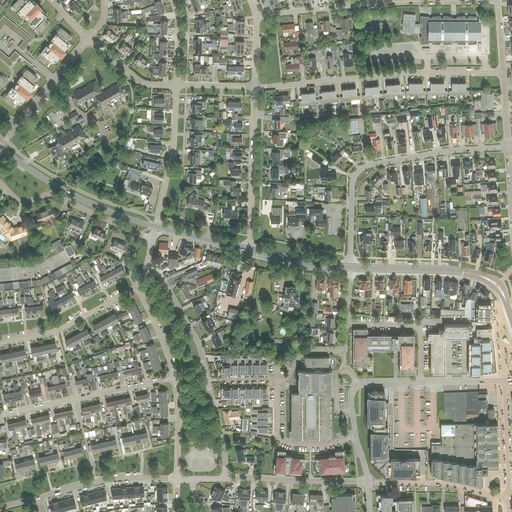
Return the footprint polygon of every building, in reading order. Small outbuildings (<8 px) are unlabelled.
[(27,14),(26,15),(25,16),(25,17),(25,18),(26,18),(26,19),(27,19),(28,20),(29,19),(30,19),(31,18),(32,19),(29,22),(35,28),(34,30),(38,34),(49,22),(46,19),(47,17),(46,16),(47,15),(32,0),(18,0),(11,7),(15,11),(16,10),(23,16),(26,13),(27,14)] [(150,10),(163,6),(162,3),(163,2),(161,0),(160,0),(159,0),(154,2),(155,5),(152,6),(146,8),(141,10),(142,13),(150,10)] [(77,15),(82,10),(74,3),(73,1),(69,5),(71,6),(69,8),(77,15)] [(205,8),(204,5),(207,4),(205,1),(193,5),(194,8),(193,8),(194,12),(198,11),(199,13),(204,12),(203,8),(205,8)] [(239,3),(232,5),(234,12),(235,11),(235,13),(239,12),(238,10),(242,9),(239,3)] [(163,6),(150,10),(151,14),(154,12),(158,11),(159,14),(165,12),(163,6)] [(415,24),(415,15),(405,14),(403,14),(402,23),(401,26),(402,26),(402,31),(403,32),(414,33),(414,26),(421,27),(421,26),(423,26),(423,24),(420,24),(416,24),(415,24)] [(443,18),(440,18),(440,16),(431,17),(431,18),(429,18),(429,17),(420,16),(420,24),(423,24),(423,26),(421,26),(421,27),(421,34),(423,34),(423,36),(420,36),(420,45),(429,44),(429,42),(432,42),(432,44),(440,45),(440,43),(443,43),(443,45),(452,44),(452,43),(457,43),(457,44),(465,45),(465,43),(468,43),(468,45),(477,44),(477,40),(480,40),(481,21),(476,21),(477,17),(468,16),(468,18),(465,18),(465,16),(456,17),(456,18),(451,18),(452,17),(443,16),(443,18)] [(337,39),(344,38),(346,38),(345,30),(349,30),(347,18),(341,19),(342,29),(336,30),(337,39)] [(5,24),(11,29),(15,24),(9,19),(6,22),(5,24)] [(329,31),(329,34),(336,33),(335,27),(330,28),(329,20),(322,21),(323,25),(321,25),(321,29),(323,29),(323,32),(329,31)] [(318,38),(317,28),(314,28),(313,22),(306,22),(307,33),(314,32),(314,38),(318,38)] [(288,35),(288,32),(295,31),(294,24),(282,25),(283,32),(284,35),(288,35)] [(55,43),(54,43),(53,42),(52,42),(51,42),(50,42),(49,43),(49,44),(49,45),(49,46),(50,46),(50,47),(51,48),(50,49),(46,46),(41,53),(39,52),(36,56),(48,66),(52,62),(53,63),(54,62),(56,63),(71,45),(69,44),(70,42),(69,41),(72,37),(59,27),(56,31),(58,32),(52,39),(56,42),(55,43)] [(245,34),(245,28),(228,27),(228,30),(233,30),(237,30),(237,34),(237,35),(241,35),(241,34),(245,34)] [(112,42),(116,37),(108,30),(103,36),(106,39),(107,38),(112,42)] [(27,34),(24,38),(23,39),(24,40),(29,44),(33,39),(27,34)] [(301,47),(298,47),(297,39),(290,39),(290,42),(284,43),(285,50),(298,48),(298,51),(301,51),(301,47)] [(128,55),(132,50),(124,43),(118,49),(122,52),(123,51),(128,55)] [(166,55),(166,48),(160,48),(160,54),(154,53),(154,57),(163,57),(163,54),(166,55)] [(314,50),(315,57),(309,58),(310,70),(317,69),(316,60),(321,60),(319,49),(314,50)] [(333,60),(338,59),(337,50),(331,50),(332,55),(325,56),(327,68),(334,67),(333,60)] [(341,61),(344,61),(345,66),(353,65),(351,52),(343,53),(344,55),(344,57),(340,58),(341,61)] [(143,68),(148,62),(140,55),(134,62),(137,65),(138,64),(143,68)] [(203,63),(204,56),(198,56),(197,59),(200,59),(201,59),(201,63),(200,73),(203,73),(203,74),(208,74),(208,70),(207,70),(207,66),(203,66),(203,63)] [(7,58),(4,62),(10,67),(13,63),(14,63),(9,59),(9,58),(8,57),(7,58)] [(290,59),(291,64),(287,64),(287,72),(299,71),(299,64),(303,63),(302,58),(290,59)] [(235,66),(236,60),(228,59),(228,66),(228,73),(231,73),(231,74),(235,75),(236,66),(235,66)] [(236,66),(235,75),(240,75),(240,74),(243,74),(244,66),(243,66),(243,62),(240,61),(240,66),(236,66)] [(21,85),(20,84),(19,84),(18,83),(17,83),(16,84),(15,85),(15,86),(15,87),(16,88),(17,89),(16,90),(12,87),(7,94),(5,93),(2,97),(14,108),(18,104),(19,105),(20,103),(22,105),(37,86),(35,85),(36,84),(35,82),(38,79),(26,68),(22,72),(24,74),(18,81),(22,83),(21,85)] [(99,109),(127,93),(124,88),(122,89),(118,83),(117,84),(115,85),(114,84),(110,87),(110,88),(103,92),(103,91),(101,91),(95,81),(94,81),(94,82),(92,83),(91,82),(87,84),(87,86),(80,89),(80,88),(75,91),(76,92),(73,93),(72,94),(74,97),(72,99),(74,104),(77,102),(78,105),(95,96),(99,102),(96,104),(99,109)] [(406,95),(416,95),(416,83),(413,83),(413,84),(409,84),(409,91),(406,91),(406,95)] [(416,83),(416,95),(426,95),(426,91),(423,91),(423,84),(419,84),(419,83),(416,83)] [(427,95),(437,95),(437,83),(434,83),(434,84),(431,84),(431,91),(427,91),(427,95)] [(437,83),(437,95),(448,95),(448,91),(444,91),(444,84),(440,84),(440,83),(437,83)] [(459,95),(459,83),(456,83),(456,84),(452,84),(452,91),(449,91),(449,95),(459,95)] [(459,83),(459,95),(469,95),(469,91),(466,91),(466,84),(462,84),(462,83),(459,83)] [(393,85),(394,96),(405,95),(404,91),(401,92),(400,84),(396,85),(396,84),(393,85)] [(384,97),(394,96),(393,85),(390,85),(387,86),(387,93),(384,93),(384,97)] [(372,87),(373,98),(383,97),(383,93),(379,94),(379,86),(375,87),(375,86),(372,87)] [(363,99),(373,98),(372,87),(369,87),(365,88),(366,95),(362,95),(363,99)] [(341,101),(350,100),(349,89),(346,89),(346,90),(342,90),(343,97),(340,97),(341,101)] [(349,89),(350,100),(360,100),(360,96),(357,96),(356,89),(352,89),(349,89)] [(482,101),(493,100),(493,97),(492,93),(485,93),(485,90),(481,90),(482,101)] [(320,104),(330,103),(329,91),(325,91),(325,92),(322,92),(322,99),(320,99),(320,104)] [(329,91),(330,103),(339,102),(339,97),(336,97),(335,91),(332,91),(329,91)] [(299,106),(309,105),(308,93),(305,93),(305,94),(301,94),(302,101),(299,101),(299,106)] [(308,93),(309,105),(319,104),(318,99),(315,99),(315,93),(311,93),(308,93)] [(164,106),(164,98),(158,98),(158,95),(152,95),(152,106),(155,106),(155,105),(160,105),(160,106),(164,106)] [(288,95),(282,96),(283,108),(286,108),(285,103),(289,103),(289,102),(291,102),(290,98),(289,99),(288,95)] [(283,108),(282,96),(275,96),(276,100),(274,100),(275,104),(276,104),(277,109),(280,109),(280,108),(283,109),(283,108)] [(493,100),(482,101),(482,111),(486,110),(486,107),(493,107),(493,103),(493,100)] [(205,101),(202,101),(197,101),(196,104),(192,104),(192,112),(198,112),(202,112),(202,106),(205,107),(205,101)] [(234,113),(234,110),(234,102),(228,102),(228,105),(226,105),(226,109),(228,109),(228,110),(232,110),(232,113),(234,113)] [(163,119),(164,113),(157,113),(157,110),(152,110),(152,119),(151,123),(163,123),(163,119)] [(407,121),(406,114),(406,110),(397,113),(398,122),(407,121)] [(78,117),(75,112),(68,116),(71,121),(78,117)] [(206,117),(197,116),(197,119),(192,119),(191,127),(198,127),(198,129),(202,129),(203,120),(206,120),(206,117)] [(289,123),(289,117),(280,116),(279,120),(272,119),(272,128),(280,128),(280,122),(289,123)] [(242,126),(242,123),(231,123),(231,119),(224,119),(224,125),(234,125),(234,128),(234,131),(238,131),(238,128),(242,129),(242,128),(243,128),(243,126),(242,126)] [(349,134),(358,133),(356,121),(348,122),(349,134)] [(485,135),(489,135),(488,123),(481,124),(481,132),(485,132),(485,135)] [(488,123),(489,135),(493,135),(493,131),(497,131),(496,123),(488,123)] [(82,131),(78,124),(55,138),(58,143),(64,152),(87,138),(83,132),(84,131),(84,130),(82,131)] [(469,125),(470,136),(474,136),(474,132),(477,132),(477,124),(469,125)] [(465,136),(470,136),(469,125),(461,125),(462,133),(465,133),(465,136)] [(157,126),(147,126),(147,131),(155,132),(154,138),(159,139),(159,136),(162,136),(163,130),(156,129),(157,126)] [(457,133),(459,133),(458,126),(450,126),(451,137),(457,137),(457,133)] [(446,132),(445,127),(438,128),(438,133),(437,133),(438,140),(446,138),(445,132),(446,132)] [(429,129),(423,130),(425,142),(433,140),(432,133),(430,134),(429,129)] [(418,132),(418,131),(412,132),(414,143),(415,143),(417,143),(421,142),(420,137),(421,137),(420,132),(418,132)] [(272,139),(272,142),(273,142),(275,142),(275,146),(283,146),(283,138),(286,138),(286,132),(279,132),(279,135),(273,135),(273,139),(272,139)] [(393,140),(391,140),(389,132),(384,133),(385,141),(386,141),(388,148),(394,147),(393,140)] [(404,132),(401,133),(401,132),(397,132),(399,146),(400,146),(403,146),(403,145),(406,145),(405,140),(406,140),(404,132)] [(376,138),(376,133),(369,134),(370,139),(373,138),(373,140),(374,150),(380,150),(379,139),(376,140),(376,138)] [(203,134),(196,134),(196,137),(191,137),(191,145),(201,146),(201,138),(203,138),(203,134)] [(230,134),(230,140),(230,143),(234,143),(241,143),(242,137),(235,137),(235,135),(230,134)] [(357,143),(360,142),(360,138),(353,139),(354,144),(355,143),(355,146),(352,146),(354,154),(358,154),(357,152),(362,151),(361,145),(357,146),(357,143)] [(161,152),(162,145),(155,145),(155,142),(148,141),(147,147),(149,147),(149,151),(153,151),(161,152)] [(64,152),(58,143),(49,148),(56,160),(58,159),(60,161),(64,159),(62,156),(66,154),(64,152)] [(235,148),(230,148),(230,147),(225,147),(225,156),(233,157),(241,157),(241,152),(235,151),(235,148)] [(340,155),(344,151),(339,147),(337,149),(338,150),(335,154),(336,155),(332,159),(337,163),(342,157),(340,155)] [(285,155),(285,149),(279,149),(279,152),(273,152),(272,161),(274,161),(274,163),(278,163),(278,162),(280,162),(280,155),(285,155)] [(200,163),(200,158),(200,152),(194,152),(194,155),(190,155),(190,163),(200,163)] [(314,154),(311,158),(318,163),(321,159),(314,154)] [(159,163),(151,161),(152,158),(144,156),(142,162),(143,163),(142,166),(147,167),(147,169),(152,171),(152,170),(156,171),(156,169),(157,169),(159,163)] [(70,161),(68,158),(65,161),(69,168),(74,165),(73,162),(70,164),(69,162),(70,161)] [(488,168),(495,167),(494,160),(487,160),(484,160),(485,165),(488,165),(488,168)] [(459,177),(459,168),(461,168),(460,161),(452,162),(452,169),(453,169),(453,178),(459,177)] [(468,168),(472,168),(472,161),(463,161),(464,169),(465,173),(469,173),(468,168)] [(228,162),(228,168),(231,168),(231,175),(241,175),(241,169),(234,168),(234,163),(234,162),(228,162)] [(447,171),(447,170),(447,164),(438,164),(439,171),(443,171),(444,176),(447,176),(447,171)] [(289,168),(285,168),(285,166),(278,166),(278,169),(272,168),(272,173),(271,173),(271,176),(272,176),(272,180),(278,180),(278,177),(278,173),(285,173),(288,173),(289,168)] [(427,178),(426,178),(427,189),(431,189),(431,180),(433,180),(432,174),(430,174),(435,173),(435,166),(426,167),(427,178)] [(124,182),(123,185),(127,186),(134,189),(141,191),(141,193),(140,194),(145,196),(149,197),(150,194),(151,192),(151,190),(152,190),(152,189),(152,188),(152,187),(145,185),(138,182),(140,178),(141,174),(142,171),(138,170),(133,168),(132,168),(131,167),(131,168),(130,168),(129,168),(128,172),(127,176),(127,177),(127,178),(128,179),(129,179),(129,180),(127,180),(125,179),(124,182)] [(327,172),(327,168),(321,168),(321,172),(320,180),(326,180),(326,181),(327,181),(328,182),(330,182),(331,181),(332,181),(332,179),(336,179),(336,172),(327,172)] [(422,168),(415,169),(415,174),(414,174),(415,184),(423,184),(422,168)] [(201,170),(200,170),(193,170),(192,173),(189,173),(189,182),(196,182),(196,178),(201,178),(201,176),(201,170)] [(409,170),(402,171),(405,184),(411,183),(409,170)] [(391,183),(394,182),(395,184),(398,183),(397,180),(398,180),(396,172),(389,173),(391,181),(391,183)] [(489,180),(496,180),(495,172),(488,173),(488,172),(485,172),(486,177),(488,177),(489,180)] [(382,179),(384,178),(384,175),(379,176),(378,177),(377,176),(372,182),(376,186),(379,182),(380,183),(382,180),(382,179)] [(236,181),(230,181),(224,181),(224,187),(232,187),(231,195),(235,195),(235,194),(240,194),(240,187),(236,187),(236,181)] [(276,186),(278,186),(278,188),(272,187),(272,195),(278,195),(278,197),(282,197),(283,192),(286,192),(287,188),(288,188),(288,183),(276,182),(276,186)] [(485,184),(481,185),(481,191),(487,191),(487,192),(489,192),(497,192),(496,184),(489,185),(489,184),(486,184),(485,184)] [(319,195),(325,195),(325,200),(330,200),(331,193),(332,191),(330,191),(331,190),(325,190),(325,192),(325,187),(317,187),(317,191),(319,191),(319,195)] [(189,197),(187,207),(192,208),(192,206),(200,207),(199,209),(206,211),(207,205),(204,204),(204,200),(198,199),(198,198),(198,197),(197,196),(196,195),(196,194),(192,194),(191,194),(190,195),(190,196),(189,197)] [(490,204),(497,204),(497,196),(490,197),(490,196),(487,196),(487,201),(490,201),(490,204)] [(225,205),(228,205),(228,209),(224,209),(224,216),(224,218),(228,218),(228,217),(237,217),(237,210),(231,209),(231,205),(235,205),(235,202),(228,201),(225,201),(225,205)] [(373,202),(373,207),(365,207),(366,213),(374,213),(381,213),(381,207),(381,202),(373,202)] [(447,215),(447,213),(445,213),(444,203),(440,203),(441,217),(456,217),(456,215),(448,215),(447,215)] [(50,226),(57,223),(51,208),(45,210),(45,211),(37,215),(40,222),(47,219),(50,226)] [(271,216),(271,223),(280,223),(280,222),(282,222),(282,208),(272,208),(271,216)] [(305,214),(305,208),(296,208),(296,214),(289,214),(289,225),(289,226),(290,226),(291,227),(292,227),(293,227),(294,227),(295,227),(296,227),(297,227),(298,226),(298,225),(298,221),(305,221),(305,214)] [(324,213),(324,210),(322,210),(322,209),(311,209),(310,222),(316,222),(316,225),(319,225),(319,226),(323,227),(323,225),(327,226),(327,219),(322,219),(322,213),(324,213)] [(12,239),(21,236),(27,233),(24,225),(14,228),(2,216),(0,217),(0,226),(4,232),(12,239)] [(77,237),(84,223),(77,219),(76,221),(71,218),(69,223),(71,223),(69,226),(74,229),(73,231),(75,232),(74,233),(74,236),(77,237)] [(501,228),(501,221),(493,222),(493,223),(489,224),(489,228),(490,230),(501,230),(501,228)] [(391,227),(391,230),(392,230),(392,235),(396,235),(396,240),(395,240),(395,249),(403,249),(403,240),(398,240),(398,235),(402,235),(402,227),(392,227),(391,227)] [(102,241),(106,234),(103,233),(102,233),(101,232),(101,231),(97,229),(97,230),(95,229),(92,235),(98,238),(98,239),(102,241)] [(428,232),(424,232),(423,236),(423,241),(425,241),(424,250),(427,250),(427,251),(430,251),(430,250),(431,250),(431,242),(432,242),(432,237),(427,237),(427,236),(428,232)] [(365,233),(365,236),(362,236),(361,244),(366,244),(366,242),(372,243),(372,233),(365,233)] [(388,236),(388,233),(384,233),(384,236),(381,236),(381,240),(381,241),(380,241),(380,243),(381,244),(381,249),(382,250),(384,250),(385,249),(387,249),(388,241),(389,241),(389,236),(388,236)] [(477,242),(477,238),(477,236),(471,236),(471,242),(471,248),(474,248),(472,256),(478,257),(479,253),(480,250),(478,249),(478,247),(476,247),(475,242),(477,242)] [(415,237),(412,237),(412,241),(408,241),(408,246),(409,246),(409,250),(410,251),(412,251),(413,250),(415,250),(416,241),(415,241),(415,237)] [(449,247),(444,247),(444,251),(445,251),(445,255),(452,255),(452,250),(455,250),(455,239),(449,239),(449,247)] [(120,243),(115,241),(112,247),(113,248),(112,249),(124,254),(128,244),(121,241),(120,243)] [(167,253),(168,243),(159,242),(158,252),(167,253)] [(179,254),(182,254),(186,255),(187,250),(192,251),(193,245),(187,244),(187,243),(182,242),(182,245),(181,245),(179,254)] [(469,255),(468,245),(464,246),(464,242),(461,242),(461,246),(462,246),(463,255),(469,255)] [(495,247),(495,243),(484,243),(484,245),(486,246),(486,251),(484,259),(490,261),(490,259),(491,259),(493,252),(493,247),(495,247)] [(65,249),(62,244),(56,247),(59,252),(65,249)] [(70,245),(64,248),(69,257),(75,253),(70,245)] [(51,257),(53,255),(56,254),(53,249),(48,252),(51,257)] [(178,253),(169,252),(168,263),(172,264),(172,259),(178,260),(178,253)] [(207,263),(220,267),(222,257),(208,253),(207,257),(203,256),(202,262),(198,264),(200,268),(207,266),(207,263)] [(112,262),(118,274),(124,271),(121,266),(118,267),(117,265),(115,261),(112,262)] [(113,277),(118,274),(112,262),(109,264),(111,266),(108,268),(109,268),(110,272),(113,277)] [(65,266),(68,271),(73,268),(71,263),(65,266)] [(108,280),(102,268),(99,263),(96,264),(102,276),(100,277),(103,282),(108,280)] [(104,266),(102,268),(108,280),(113,277),(110,272),(109,268),(106,270),(104,266)] [(57,277),(62,274),(60,269),(54,272),(57,277)] [(242,275),(232,272),(231,275),(229,280),(230,281),(226,295),(235,297),(239,283),(240,283),(241,278),(242,275)] [(88,284),(91,289),(96,286),(93,281),(90,282),(88,279),(89,279),(87,276),(86,273),(83,275),(85,277),(84,277),(86,280),(88,284)] [(195,280),(198,287),(215,280),(212,273),(195,280)] [(80,275),(77,276),(78,277),(86,292),(91,289),(88,284),(86,285),(84,281),(83,281),(82,278),(80,275)] [(80,295),(86,292),(78,277),(77,277),(74,278),(75,281),(76,281),(78,284),(77,284),(80,288),(77,289),(80,295)] [(322,293),(325,293),(325,284),(324,284),(325,279),(321,279),(320,279),(319,279),(318,279),(317,279),(317,286),(316,285),(316,289),(322,289),(322,293)] [(333,295),(331,295),(331,300),(337,300),(337,296),(336,296),(337,290),(336,290),(336,288),(339,288),(340,280),(335,279),(333,295)] [(370,289),(370,285),(368,285),(368,283),(370,282),(369,280),(363,280),(362,279),(361,279),(360,280),(359,280),(359,287),(358,287),(358,288),(359,288),(359,289),(365,289),(365,299),(371,299),(371,289),(370,289)] [(379,294),(384,294),(384,289),(383,289),(383,280),(379,280),(378,280),(377,280),(376,280),(376,285),(375,285),(375,287),(376,288),(376,289),(379,289),(379,294)] [(394,294),(398,294),(398,284),(397,284),(397,280),(390,280),(390,286),(389,286),(389,288),(390,288),(390,289),(394,289),(394,294)] [(406,280),(405,280),(404,280),(404,285),(403,293),(412,293),(412,285),(411,285),(411,280),(408,280),(406,280)] [(452,282),(450,296),(450,295),(451,295),(453,295),(456,294),(457,294),(458,283),(452,282)] [(183,302),(192,298),(187,289),(184,283),(177,287),(181,294),(179,295),(183,302)] [(464,283),(462,291),(460,291),(460,295),(468,296),(468,292),(470,292),(471,288),(469,288),(469,284),(464,283)] [(69,294),(63,284),(61,286),(69,301),(74,298),(71,293),(69,294)] [(58,295),(60,298),(63,304),(69,301),(61,286),(55,289),(58,294),(58,295)] [(487,291),(480,286),(477,290),(482,295),(480,297),(483,299),(485,297),(486,298),(489,294),(486,292),(487,291)] [(290,299),(290,287),(285,287),(285,294),(284,294),(283,298),(285,298),(285,299),(284,299),(283,299),(283,302),(284,302),(284,304),(282,308),(286,311),(288,311),(288,306),(289,299),(290,299)] [(289,299),(288,306),(295,307),(295,310),(298,310),(299,298),(299,294),(298,293),(298,288),(290,287),(290,299),(289,299)] [(58,306),(63,304),(60,298),(58,295),(58,294),(56,296),(53,290),(50,292),(58,306)] [(53,309),(58,306),(50,292),(47,293),(49,296),(50,299),(48,300),(53,309)] [(205,301),(203,298),(195,302),(196,304),(193,306),(197,313),(205,308),(202,303),(205,301)] [(487,320),(492,320),(492,312),(491,312),(491,307),(491,302),(489,302),(476,302),(476,320),(482,320),(487,320)] [(128,307),(130,312),(137,309),(135,303),(128,307)] [(242,310),(229,307),(227,317),(240,320),(242,310)] [(140,314),(137,309),(130,312),(131,314),(133,318),(140,314)] [(213,317),(214,312),(213,311),(201,317),(203,321),(201,322),(206,329),(215,324),(212,317),(213,317)] [(109,316),(113,323),(119,320),(115,313),(109,316)] [(134,320),(127,324),(128,327),(133,325),(133,324),(135,323),(136,323),(143,320),(140,314),(133,318),(134,320)] [(324,314),(324,315),(323,319),(328,319),(327,326),(333,326),(334,318),(331,318),(331,315),(324,314)] [(108,326),(113,323),(109,316),(104,319),(108,326)] [(99,322),(102,329),(108,326),(104,319),(99,322)] [(427,336),(427,340),(431,340),(431,344),(430,372),(433,372),(433,373),(443,373),(443,338),(468,338),(468,375),(479,375),(479,372),(480,372),(480,373),(481,373),(482,373),(482,372),(484,372),(488,372),(488,371),(493,371),(493,369),(493,365),(493,361),(493,360),(493,356),(493,354),(494,354),(493,350),(493,349),(492,349),(492,345),(492,344),(492,340),(492,338),(491,334),(492,334),(492,333),(493,333),(492,329),(491,329),(491,327),(487,328),(487,323),(487,322),(471,321),(471,326),(444,325),(444,328),(439,327),(439,333),(428,332),(428,336),(427,336)] [(97,332),(102,329),(99,322),(93,325),(97,332)] [(146,326),(139,329),(140,333),(139,333),(137,334),(137,333),(132,336),(134,338),(138,336),(141,335),(148,331),(146,326)] [(326,329),(320,328),(320,331),(323,332),(322,342),(329,343),(330,339),(332,340),(333,332),(326,332),(326,329)] [(87,329),(81,332),(85,339),(88,337),(91,336),(87,329)] [(365,366),(369,362),(369,356),(368,356),(368,349),(390,349),(393,346),(398,346),(400,348),(400,373),(416,373),(416,364),(414,364),(414,334),(368,334),(368,329),(353,329),(353,366),(365,366)] [(223,330),(220,331),(215,334),(216,336),(211,339),(216,347),(222,343),(218,337),(222,335),(222,334),(224,333),(223,330)] [(148,331),(141,335),(144,341),(151,337),(148,331)] [(87,341),(85,339),(81,332),(76,335),(80,342),(83,340),(84,343),(83,343),(86,347),(89,346),(87,341)] [(71,338),(74,345),(80,342),(76,335),(71,338)] [(76,347),(74,345),(71,338),(65,341),(69,348),(70,350),(73,349),(75,353),(78,352),(76,347)] [(148,351),(155,349),(154,344),(146,346),(147,349),(144,350),(139,351),(140,354),(145,352),(148,351)] [(41,362),(37,347),(31,348),(33,356),(36,355),(36,357),(37,363),(41,362)] [(150,358),(157,355),(155,349),(148,351),(150,358)] [(22,366),(18,351),(12,352),(14,360),(17,359),(18,362),(17,362),(18,367),(22,366)] [(9,364),(6,354),(0,355),(2,363),(5,362),(6,365),(5,365),(6,370),(10,369),(9,364)] [(150,358),(152,364),(159,361),(157,355),(150,358)] [(230,373),(230,358),(230,355),(221,355),(221,359),(223,359),(223,361),(222,361),(222,363),(221,363),(221,375),(227,375),(227,374),(230,373)] [(291,390),(291,437),(293,437),(293,438),(307,436),(307,434),(314,434),(314,436),(328,438),(328,437),(330,437),(330,393),(332,393),(332,370),(330,370),(330,357),(305,357),(305,370),(298,370),(298,390),(291,390)] [(259,364),(259,373),(259,374),(264,374),(264,373),(267,373),(267,364),(268,364),(268,361),(263,361),(262,358),(259,358),(259,363),(259,364)] [(133,361),(136,374),(142,372),(141,366),(138,367),(137,359),(133,360),(133,361)] [(148,365),(144,366),(145,369),(150,368),(149,367),(152,366),(153,370),(161,367),(159,361),(152,364),(148,365)] [(109,363),(112,379),(119,378),(117,372),(114,372),(113,368),(112,362),(109,363)] [(103,366),(100,367),(101,371),(98,371),(101,381),(107,380),(104,370),(104,367),(103,366)] [(92,373),(89,373),(88,368),(85,368),(86,371),(89,384),(95,383),(93,374),(96,373),(95,368),(91,368),(92,373)] [(55,391),(61,390),(58,377),(57,375),(51,376),(52,379),(55,391)] [(62,380),(61,377),(58,377),(61,390),(67,389),(65,379),(62,380)] [(37,396),(37,397),(42,396),(42,394),(41,388),(38,389),(36,382),(33,383),(36,396),(37,396)] [(14,387),(17,400),(23,398),(21,390),(19,390),(17,383),(14,384),(14,387)] [(11,401),(17,400),(14,387),(11,388),(12,391),(9,391),(9,392),(10,395),(11,401)] [(230,404),(230,389),(227,389),(227,388),(221,388),(221,394),(223,394),(223,398),(227,398),(227,404),(230,404)] [(483,408),(486,408),(485,391),(483,391),(444,393),(445,423),(467,422),(467,417),(478,416),(478,412),(480,412),(480,410),(478,410),(477,408),(483,408)] [(420,475),(420,458),(388,458),(388,426),(384,426),(384,392),(367,392),(367,426),(371,426),(371,461),(385,475),(420,475)] [(142,408),(145,407),(142,395),(136,396),(137,402),(140,402),(142,408)] [(125,415),(127,414),(124,399),(118,400),(119,406),(122,405),(123,409),(124,415),(125,415)] [(110,408),(112,417),(116,416),(114,411),(112,401),(106,403),(108,409),(110,408)] [(98,423),(97,420),(97,418),(95,408),(94,405),(88,407),(89,408),(90,416),(93,416),(94,421),(95,421),(95,424),(98,423)] [(92,424),(90,416),(89,408),(88,407),(83,408),(83,411),(82,411),(84,418),(86,418),(87,425),(92,424)] [(259,417),(267,417),(267,414),(269,414),(269,408),(262,408),(262,409),(252,409),(252,412),(257,413),(259,413),(259,417)] [(483,408),(483,412),(488,412),(488,417),(494,417),(494,409),(489,409),(489,408),(486,408),(483,408)] [(72,420),(71,417),(74,416),(73,410),(72,410),(72,409),(69,410),(69,411),(67,411),(69,424),(70,427),(75,425),(74,422),(73,419),(72,420)] [(231,412),(231,410),(223,411),(224,418),(225,418),(225,420),(226,424),(232,423),(232,418),(234,418),(234,419),(240,419),(239,411),(231,412)] [(67,411),(60,413),(62,419),(65,418),(66,424),(67,424),(69,424),(67,411)] [(63,426),(62,419),(60,413),(55,414),(56,420),(58,419),(60,426),(62,425),(62,426),(63,426)] [(43,432),(46,432),(46,430),(43,416),(37,418),(39,424),(41,423),(41,426),(42,426),(43,432)] [(38,424),(39,424),(37,418),(31,419),(33,425),(35,424),(38,435),(41,434),(38,424)] [(20,421),(14,423),(15,429),(18,428),(20,439),(23,438),(23,436),(20,421)] [(15,429),(14,423),(13,423),(13,422),(8,423),(8,424),(9,430),(12,429),(14,439),(17,438),(17,435),(16,434),(16,432),(16,431),(15,429)] [(499,466),(497,423),(441,423),(441,444),(433,444),(431,444),(431,474),(434,475),(482,484),(482,471),(487,471),(487,466),(499,466)] [(140,433),(142,440),(144,440),(144,441),(148,440),(147,432),(140,433)] [(251,438),(249,437),(250,435),(242,433),(241,437),(235,435),(234,443),(243,445),(244,440),(249,441),(250,441),(251,438)] [(99,450),(98,443),(97,441),(91,442),(93,453),(97,452),(97,451),(99,450)] [(73,458),(77,457),(75,449),(69,450),(71,457),(73,457),(73,458)] [(254,462),(254,457),(247,457),(244,457),(243,450),(236,451),(238,461),(244,460),(244,461),(247,462),(254,462)] [(286,451),(278,451),(276,451),(276,455),(276,464),(274,464),(273,472),(276,472),(276,473),(284,474),(284,472),(290,473),(301,474),(301,466),(304,467),(305,458),(305,456),(296,456),(296,455),(291,454),(291,455),(285,455),(286,451)] [(345,464),(344,455),(345,455),(344,451),(343,451),(335,451),(335,454),(324,455),(324,456),(316,456),(316,458),(316,466),(319,466),(320,474),(320,475),(324,475),(324,473),(347,472),(347,471),(349,471),(348,467),(347,467),(346,464),(345,464)] [(27,459),(29,469),(33,468),(33,467),(35,466),(33,459),(30,460),(30,458),(27,458),(27,459)] [(4,467),(8,466),(7,460),(1,461),(2,464),(0,464),(0,475),(5,475),(4,467)] [(215,487),(213,491),(230,499),(231,496),(224,492),(225,491),(215,487)] [(104,490),(98,491),(101,503),(103,502),(102,501),(106,499),(106,500),(107,500),(104,490)] [(98,491),(92,493),(94,503),(99,501),(99,503),(101,503),(98,491)] [(228,502),(230,499),(213,491),(211,496),(220,501),(221,499),(228,502)] [(92,493),(86,494),(89,506),(91,506),(90,504),(94,503),(92,493)] [(86,494),(80,496),(82,506),(83,506),(82,506),(87,505),(87,507),(89,506),(86,494)] [(355,511),(355,494),(332,495),(332,509),(337,509),(340,511),(355,511)] [(414,511),(413,498),(392,499),(392,494),(378,495),(378,511),(414,511)] [(487,505),(487,502),(465,495),(465,506),(476,506),(478,506),(482,506),(482,505),(487,505)] [(73,498),(67,499),(70,511),(72,510),(72,508),(76,507),(76,508),(73,498)] [(67,499),(61,501),(64,511),(68,509),(69,511),(70,511),(67,499)] [(61,501),(55,502),(57,511),(59,511),(60,511),(64,511),(61,501)] [(57,511),(55,502),(49,504),(51,511),(57,511)]
